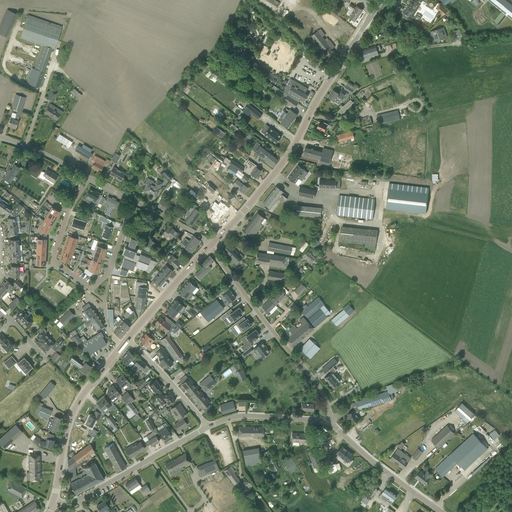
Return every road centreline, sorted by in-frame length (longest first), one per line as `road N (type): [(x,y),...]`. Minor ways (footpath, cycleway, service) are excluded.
road 1 (residential): [(88,178),(53,258),(92,288),(110,271),(130,200)]
road 2 (secondary): [(208,246),(268,182),(338,66)]
road 3 (residential): [(331,419),(310,377),(208,246)]
road 4 (secondary): [(53,502),(70,417),(121,347)]
road 5 (tertiary): [(78,499),(206,425)]
road 6 (tertiary): [(441,511),(369,459),(331,419)]
road 7 (tertiary): [(206,425),(234,415),(331,419)]
road 8 (unclassified): [(338,66),(460,42)]
road 9 (secondary): [(128,338),(208,246)]
